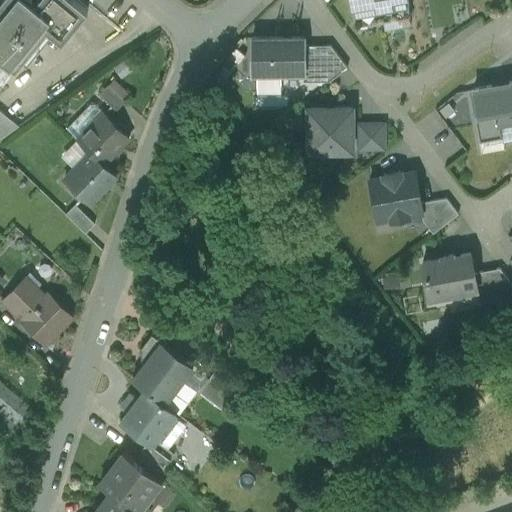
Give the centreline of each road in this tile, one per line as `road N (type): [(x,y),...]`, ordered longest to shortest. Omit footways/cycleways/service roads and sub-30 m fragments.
road 1 (residential): [(204,44),(150,163),(41,511)]
road 2 (residential): [(511,21),(390,111),(308,0)]
